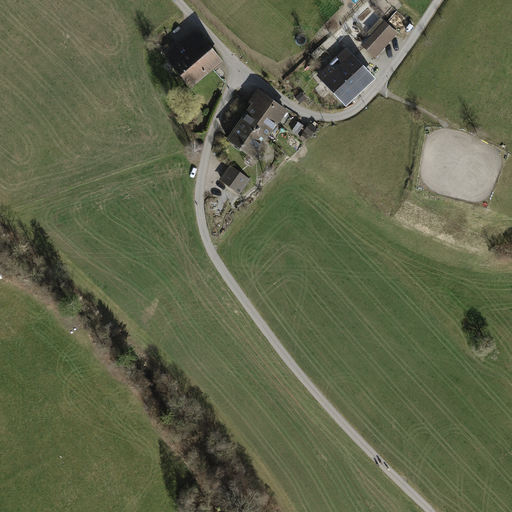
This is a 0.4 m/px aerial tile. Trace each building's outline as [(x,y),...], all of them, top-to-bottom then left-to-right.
[(384,21),(362,44),(376,57),(398,34),(384,21)] [(197,31),(169,58),(193,84),(221,57),(197,31)] [(347,47),(319,74),(347,103),(375,77),(347,47)] [(255,103),(229,135),(255,157),(268,142),(264,139),(287,112),(259,89),(251,99),(255,103)] [(299,123),(292,131),(296,135),(303,127),(299,123)] [(231,165),(222,178),(240,191),(250,178),(231,165)]
